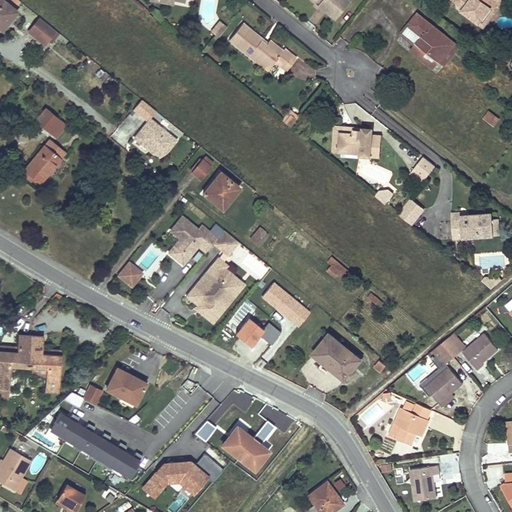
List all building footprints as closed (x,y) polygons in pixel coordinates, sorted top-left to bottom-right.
[(0,0),(0,29),(1,30),(15,12),(0,0)] [(321,0),(318,3),(317,5),(333,19),(347,1),(346,0),(321,0)] [(452,0),(459,5),(463,8),(461,11),(478,23),(489,8),(494,12),(501,2),(499,1),(499,0),(452,0)] [(417,14),(401,33),(415,44),(437,61),(438,62),(453,44),(417,14)] [(54,30),(39,18),(28,31),(43,43),(54,30)] [(228,39),(257,62),(259,60),(265,65),(270,59),(273,61),(279,66),(285,71),(295,58),(283,49),(281,51),(269,40),(267,42),(264,45),(260,41),(261,39),(242,23),(228,39)] [(213,31),(218,36),(225,28),(219,24),(213,31)] [(67,43),(64,46),(76,56),(75,57),(80,61),(84,56),(67,43)] [(437,61),(415,44),(410,51),(431,69),(437,61)] [(453,44),(438,62),(443,66),(458,47),(453,44)] [(259,60),(257,62),(265,70),(273,61),(270,59),(265,65),(259,60)] [(273,61),(265,70),(272,75),(279,66),(273,61)] [(103,71),(98,79),(101,81),(107,74),(103,71)] [(114,80),(109,86),(112,89),(117,83),(114,80)] [(155,110),(142,99),(134,109),(147,120),(155,110)] [(35,122),(48,133),(59,119),(46,108),(35,122)] [(488,110),(482,117),(494,127),(499,119),(488,110)] [(289,112),(282,121),(285,123),(290,116),(296,121),(297,118),(289,112)] [(290,116),(285,123),(290,127),(290,128),(296,121),(290,116)] [(59,119),(48,133),(55,138),(66,125),(59,119)] [(150,119),(134,138),(142,145),(147,139),(153,144),(154,143),(166,153),(176,141),(150,119)] [(332,152),(335,152),(336,141),(339,141),(340,134),(353,134),(353,130),(362,130),(362,128),(334,127),(332,152)] [(336,141),(335,152),(361,153),(361,156),(379,157),(381,136),(372,135),(372,129),(362,128),(362,130),(353,130),(353,134),(340,134),(339,141),(336,141)] [(147,139),(142,145),(160,160),(166,153),(154,143),(153,144),(147,139)] [(49,140),(25,170),(40,182),(64,153),(49,140)] [(201,160),(192,172),(200,178),(213,163),(205,156),(201,160)] [(189,170),(192,172),(201,160),(199,158),(189,170)] [(412,171),(424,180),(435,167),(423,158),(412,171)] [(410,173),(422,183),(424,180),(412,171),(410,173)] [(202,194),(218,207),(228,194),(231,197),(238,188),(220,173),(202,194)] [(380,190),(376,195),(386,203),(390,198),(394,193),(388,188),(380,190)] [(228,194),(218,207),(221,209),(231,197),(228,194)] [(410,198),(398,213),(411,224),(423,210),(410,198)] [(454,213),(454,216),(454,221),(460,221),(461,238),(493,236),(492,220),(492,215),(461,216),(461,213),(454,213)] [(209,230),(206,235),(182,216),(170,230),(180,238),(168,252),(183,264),(198,245),(206,251),(213,243),(218,237),(209,230)] [(454,221),(454,216),(451,217),(453,239),(461,238),(460,221),(454,221)] [(260,228),(250,239),(256,243),(265,233),(260,228)] [(229,256),(239,243),(224,231),(224,232),(223,232),(222,232),(218,237),(213,243),(229,256)] [(202,263),(206,267),(216,256),(211,252),(202,263)] [(130,261),(117,276),(134,291),(147,275),(130,261)] [(196,309),(200,316),(211,325),(219,315),(221,316),(228,308),(225,305),(235,293),(225,286),(232,277),(225,271),(227,268),(218,261),(211,269),(210,268),(185,299),(197,308),(196,309)] [(333,264),(328,271),(334,276),(340,269),(333,264)] [(483,276),(481,280),(491,288),(501,280),(497,275),(483,276)] [(232,277),(225,286),(235,293),(237,296),(244,287),(232,277)] [(311,311),(275,281),(262,297),(298,327),(311,311)] [(373,295),(370,300),(381,309),(385,304),(373,295)] [(263,330),(249,317),(234,333),(248,346),(260,333),(263,330)] [(263,330),(275,341),(282,333),(270,322),(263,330)] [(275,341),(263,330),(260,333),(272,344),(275,341)] [(484,333),(462,352),(477,369),(484,364),(482,362),(498,349),(484,333)] [(453,334),(442,343),(453,357),(460,351),(460,349),(464,346),(453,334)] [(329,335),(313,354),(344,379),(359,360),(329,335)] [(30,340),(19,340),(19,352),(18,357),(0,357),(0,393),(11,394),(11,369),(30,370),(30,340)] [(42,340),(30,340),(30,370),(49,370),(48,394),(60,395),(61,358),(41,358),(42,353),(42,340)] [(453,357),(442,343),(434,350),(445,363),(453,357)] [(378,360),(372,367),(379,373),(385,365),(378,360)] [(387,367),(382,373),(386,376),(391,370),(387,367)] [(442,371),(430,382),(425,386),(439,403),(451,393),(462,383),(448,367),(442,371)] [(426,377),(430,382),(442,371),(438,367),(426,377)] [(118,369),(107,389),(135,404),(146,384),(118,369)] [(102,390),(89,384),(82,398),(95,404),(102,390)] [(453,395),(451,393),(439,403),(441,406),(453,395)] [(406,401),(403,408),(410,411),(413,405),(406,401)] [(410,411),(403,408),(400,407),(388,435),(403,442),(409,431),(415,433),(421,436),(429,419),(427,418),(430,410),(417,404),(413,412),(410,411)] [(60,411),(50,430),(130,480),(141,459),(60,411)] [(230,436),(221,447),(256,474),(273,453),(269,450),(273,445),(267,440),(276,429),(267,423),(255,439),(247,433),(252,427),(240,418),(227,434),(230,436)] [(205,442),(216,429),(208,422),(196,434),(205,442)] [(409,431),(403,442),(409,445),(415,433),(409,431)] [(0,480),(18,491),(20,487),(25,478),(35,462),(14,449),(0,474),(0,480)] [(423,467),(409,469),(414,501),(436,497),(432,474),(439,473),(437,457),(422,459),(423,467)] [(156,498),(171,480),(180,479),(193,490),(208,473),(191,459),(164,461),(142,487),(156,498)] [(488,482),(504,481),(503,467),(486,468),(488,482)] [(511,506),(511,473),(504,474),(505,484),(500,486),(511,506)] [(337,489),(345,485),(340,477),(333,482),(337,489)] [(332,509),(341,502),(326,483),(308,496),(314,505),(308,509),(310,511),(331,511),(333,511),(332,510),(332,509)] [(70,485),(61,499),(73,506),(72,510),(70,511),(80,511),(90,496),(70,485)] [(61,499),(59,503),(72,510),(73,506),(61,499)] [(342,504),(341,502),(332,509),(332,510),(333,511),(342,504)]
